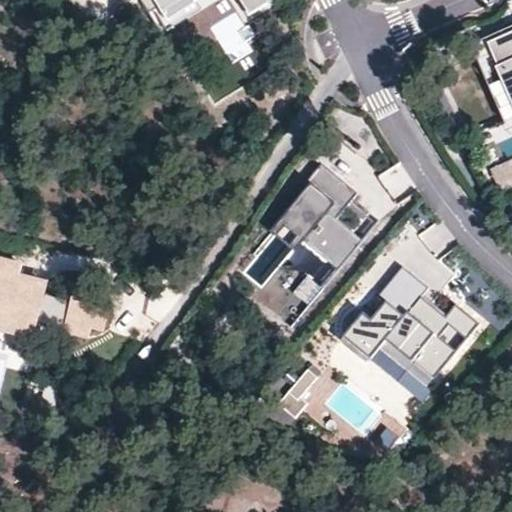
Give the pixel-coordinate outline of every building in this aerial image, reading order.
[(127,0),(133,7),(143,0),(151,0),(174,34),(204,14),(200,7),(210,0),(241,0),(255,20),(281,3),(279,0),(127,0)] [(511,28),(492,37),(511,82),(511,114),(509,117),(511,123),(511,28)] [(511,114),(511,82),(492,37),(476,44),(509,117),(511,114)] [(303,191),(303,192),(279,220),(341,271),(365,242),(339,220),(353,204),(360,195),(325,165),(303,191)] [(20,264),(0,258),(0,329),(31,338),(46,282),(18,275),(20,264)] [(411,361),(433,381),(460,349),(443,334),(453,323),(470,338),(482,323),(459,303),(457,306),(450,314),(425,293),(432,285),(406,263),(382,291),(391,298),(375,316),(367,309),(344,336),(371,359),(390,336),(414,357),(411,361)] [(425,293),(450,314),(457,306),(432,285),(425,293)] [(104,332),(110,311),(71,300),(62,331),(88,339),(91,328),(104,332)] [(314,366),(309,371),(319,380),(323,375),(314,366)] [(309,371),(289,394),(299,403),(319,380),(309,371)]
